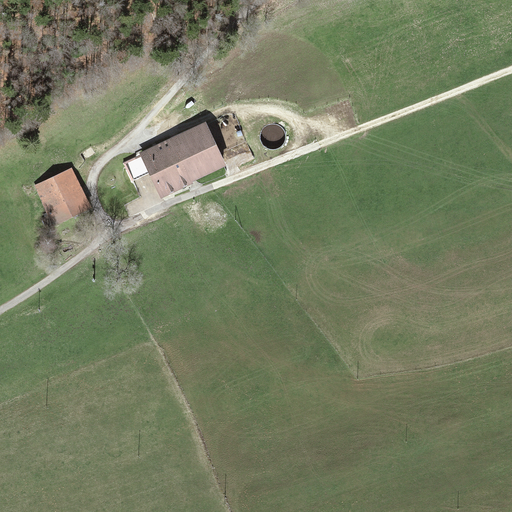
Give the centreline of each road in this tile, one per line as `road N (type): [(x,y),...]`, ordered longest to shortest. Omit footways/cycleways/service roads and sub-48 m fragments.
road 1 (track): [(511,71),(171,203),(111,232),(0,309)]
road 2 (unclassified): [(111,232),(91,194),(99,164),(259,0)]
